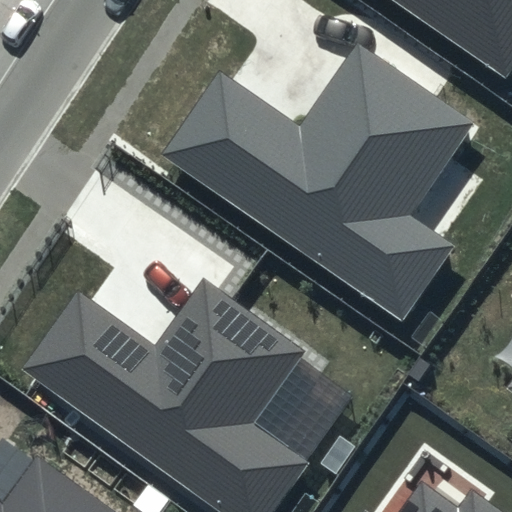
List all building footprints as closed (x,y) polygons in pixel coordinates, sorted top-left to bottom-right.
[(511,0),(388,0),(505,79),(511,69),(511,0)] [(474,123),(356,42),(299,125),(220,70),(161,155),(402,321),(453,247),(409,217),(474,123)] [(304,351),(202,277),(153,345),(78,291),(22,368),(222,511),(273,511),(308,464),(251,424),(304,351)] [(129,511),(39,445),(4,492),(0,488),(0,511),(129,511)] [(503,511),(471,489),(458,507),(423,482),(400,511),(503,511)]
